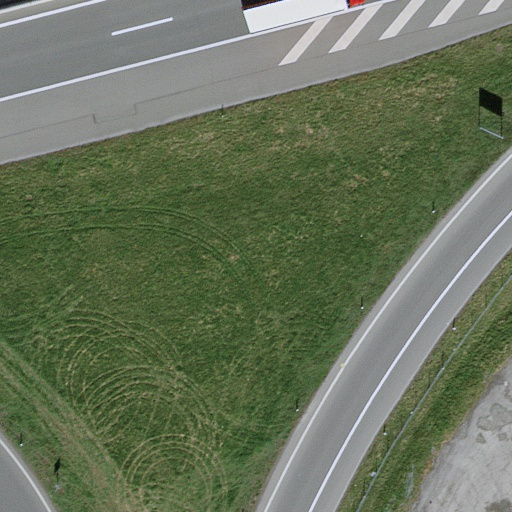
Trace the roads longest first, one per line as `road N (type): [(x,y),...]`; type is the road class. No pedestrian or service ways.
road 1 (motorway): [(290,511),(369,368),(511,187)]
road 2 (motorway): [(0,63),(250,0)]
